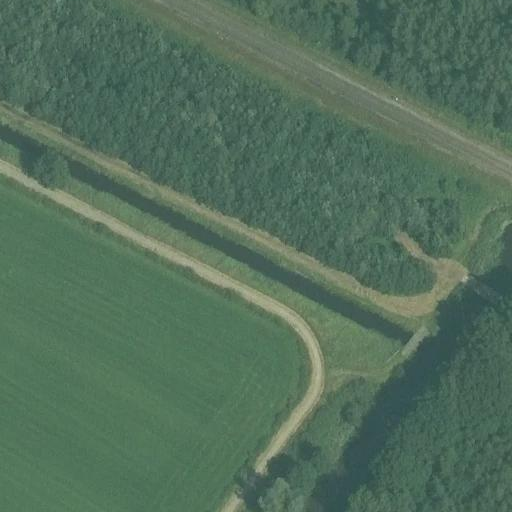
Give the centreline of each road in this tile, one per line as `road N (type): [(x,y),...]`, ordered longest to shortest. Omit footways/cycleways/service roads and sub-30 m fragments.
road 1 (track): [(511,311),(458,273),(425,326),(0,109)]
road 2 (track): [(496,204),(458,273),(399,233)]
road 3 (track): [(316,362),(401,360),(425,326)]
